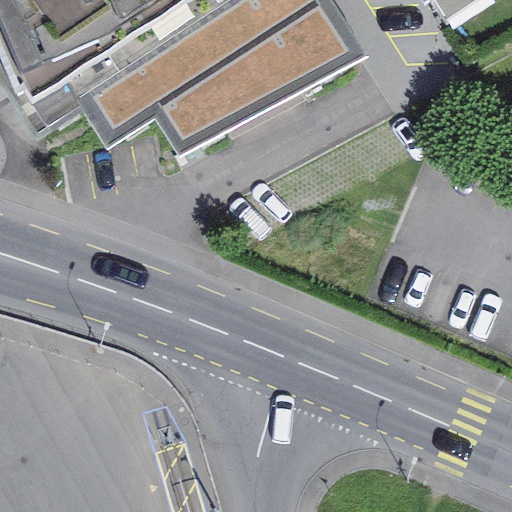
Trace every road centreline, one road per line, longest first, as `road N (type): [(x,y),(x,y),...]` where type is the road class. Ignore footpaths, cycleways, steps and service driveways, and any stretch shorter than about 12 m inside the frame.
road 1 (secondary): [(289,361),(0,255)]
road 2 (secondary): [(511,453),(289,361)]
road 3 (residential): [(289,361),(262,437),(265,511)]
